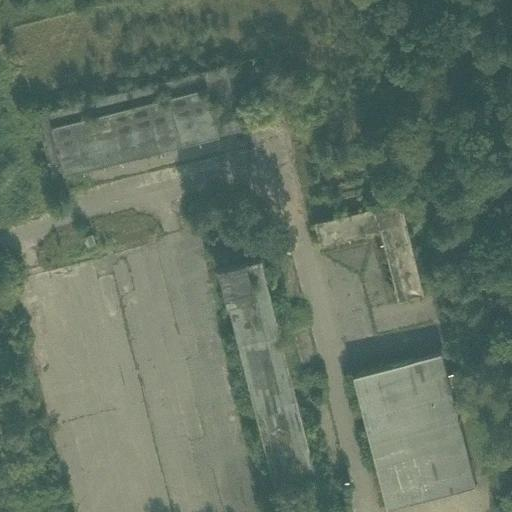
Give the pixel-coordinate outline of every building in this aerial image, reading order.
[(35,113),(51,176),(62,174),(62,175),(218,135),(218,134),(244,128),(228,64),(35,113)] [(283,103),(288,121),(300,118),(295,100),(283,103)] [(379,231),(397,301),(423,295),(399,201),(313,223),(319,246),(379,231)] [(83,241),(86,251),(96,249),(93,238),(83,241)] [(218,268),(273,488),(315,478),(260,258),(218,268)] [(351,374),(385,508),(476,485),(451,386),(460,383),(457,372),(448,375),(442,352),(351,374)]
